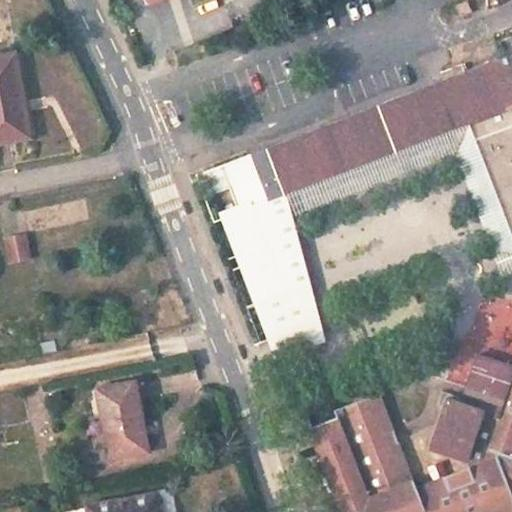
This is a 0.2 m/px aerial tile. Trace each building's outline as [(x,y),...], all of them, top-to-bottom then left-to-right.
[(471,12),(467,1),(456,6),(460,17),(471,12)] [(0,57),(0,142),(28,137),(13,55),(0,57)] [(474,140),(511,125),(511,70),(506,57),(430,86),(249,155),(268,202),(287,194),(468,125),(474,140)] [(468,125),(287,194),(292,215),(456,151),(504,274),(511,271),(511,238),(474,140),(468,125)] [(511,125),(474,140),(511,238),(511,125)] [(268,202),(249,155),(203,172),(211,193),(229,186),(236,205),(218,212),(275,361),(326,342),(292,215),(287,194),(268,202)] [(3,237),(9,263),(33,258),(27,232),(3,237)] [(511,511),(511,365),(476,354),(460,403),(455,401),(445,398),(442,407),(429,449),(465,461),(468,467),(416,488),(378,393),(333,411),(336,418),(307,428),(313,444),(316,443),(322,456),(326,455),(328,460),(326,461),(323,464),(323,466),(323,469),(338,509),(339,511),(511,511)] [(96,390),(109,459),(147,451),(134,383),(96,390)] [(445,398),(455,401),(456,396),(442,391),(437,405),(442,407),(445,398)] [(158,511),(155,495),(88,508),(88,511),(158,511)]
